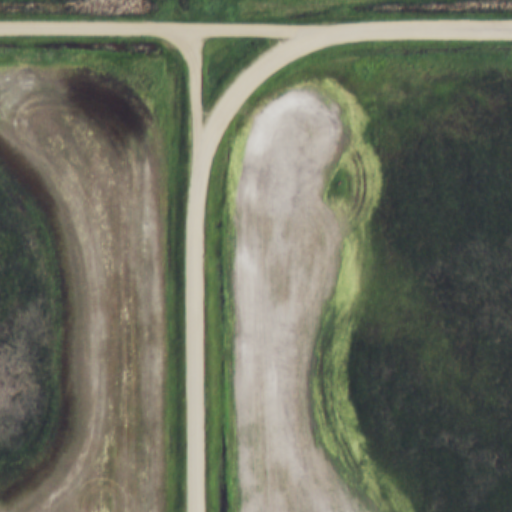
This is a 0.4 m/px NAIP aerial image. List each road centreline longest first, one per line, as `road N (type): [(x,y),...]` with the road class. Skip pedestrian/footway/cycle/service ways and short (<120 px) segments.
road 1 (residential): [(0,29),(336,31)]
road 2 (tertiary): [(194,180),(194,511)]
road 3 (tertiary): [(194,180),(217,119),(244,82),(336,31)]
road 4 (tertiary): [(336,31),(511,31)]
road 5 (residential): [(194,30),(194,180)]
